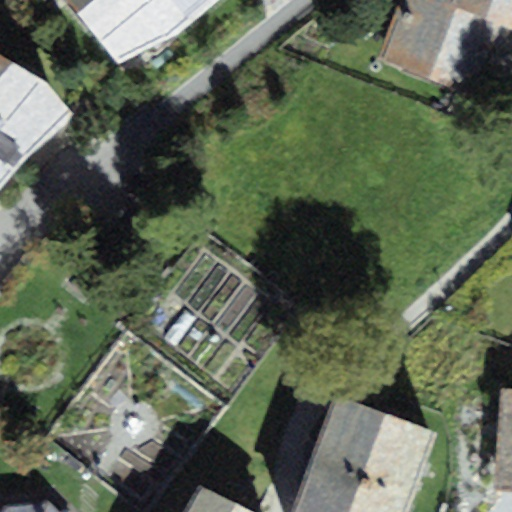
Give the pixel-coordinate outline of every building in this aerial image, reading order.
[(220,0),(58,0),(123,79),(220,0)] [(511,28),(445,3),(446,0),(397,0),(373,63),(482,104),(511,28)] [(511,0),(446,0),(445,3),(511,28),(511,0)] [(0,52),(0,202),(74,118),(50,82),(0,52)] [(511,394),(499,393),(494,484),(511,485),(511,394)] [(334,395),(292,511),(407,511),(436,431),(334,395)] [(256,511),(200,484),(182,511),(256,511)]
